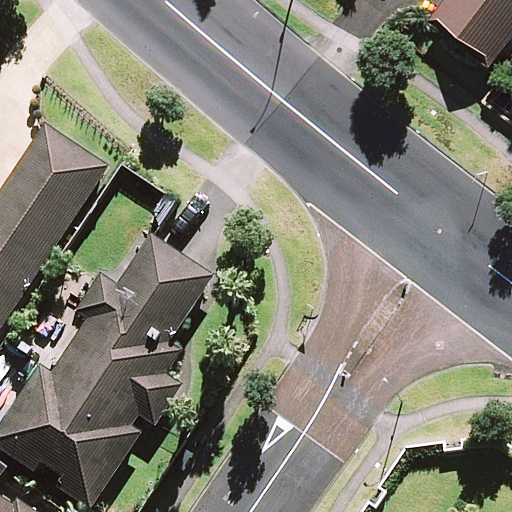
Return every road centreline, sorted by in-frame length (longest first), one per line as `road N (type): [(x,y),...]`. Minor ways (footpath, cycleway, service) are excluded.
road 1 (tertiary): [(448,236),(166,0)]
road 2 (residential): [(249,511),(405,279),(448,236)]
